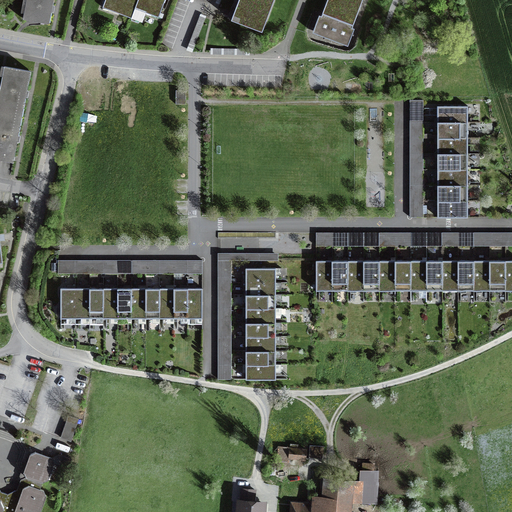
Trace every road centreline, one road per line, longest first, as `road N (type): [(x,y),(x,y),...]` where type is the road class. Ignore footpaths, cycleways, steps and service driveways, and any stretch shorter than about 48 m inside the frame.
road 1 (residential): [(42,193),(18,310),(33,340),(104,367)]
road 2 (residential): [(208,224),(402,223)]
road 3 (residential): [(193,64),(193,224)]
road 4 (residential): [(74,54),(42,193)]
road 5 (residential): [(193,251),(66,251)]
road 6 (residential): [(210,372),(209,250)]
road 7 (residential): [(402,223),(402,101)]
